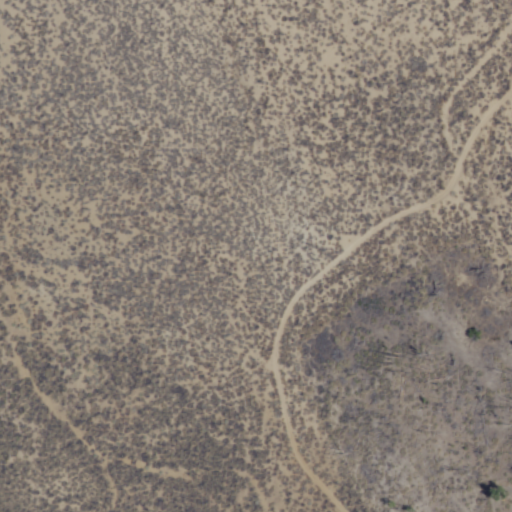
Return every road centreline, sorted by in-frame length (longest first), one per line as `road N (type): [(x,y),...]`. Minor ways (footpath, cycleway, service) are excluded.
road 1 (track): [(353,511),(306,453),(291,403),(283,347),(294,313),(319,279),(382,228),(451,191),(471,149),(511,97)]
road 2 (track): [(471,149),(456,116),(511,29)]
